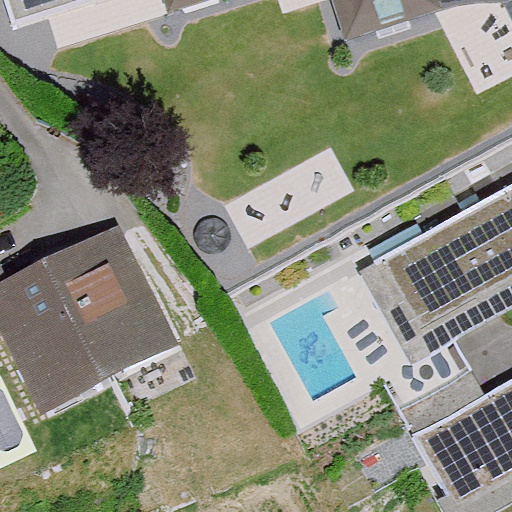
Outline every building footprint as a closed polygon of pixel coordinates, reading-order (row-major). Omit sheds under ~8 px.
[(0,0),(11,32),(101,0),(0,0)] [(436,0),(151,0),(160,26),(240,0),(319,0),(339,59),(445,25),(436,0)] [(511,186),(352,271),(419,392),(477,357),(456,323),(511,290),(511,186)] [(113,233),(0,291),(0,347),(37,419),(174,348),(113,233)] [(419,392),(482,511),(501,511),(511,506),(511,371),(506,374),(494,347),(477,357),(419,392)]
